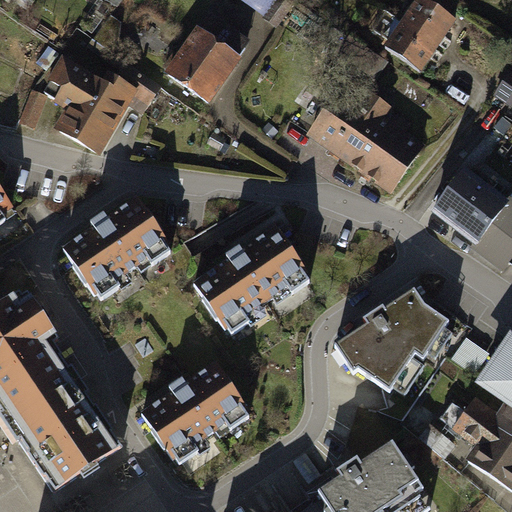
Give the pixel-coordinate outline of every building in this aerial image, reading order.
[(245,0),(266,18),(280,0),(245,0)] [(426,7),(392,54),(424,76),(457,30),(426,7)] [(208,37),(184,76),(225,100),(248,61),(208,37)] [(73,62),(52,97),(77,112),(63,135),(105,161),(141,103),(73,62)] [(511,74),(499,92),(511,101),(511,74)] [(343,95),(313,139),(393,192),(418,155),(378,128),(391,108),(372,95),(363,108),(343,95)] [(32,99),(25,122),(42,127),(48,104),(32,99)] [(467,178),(440,215),(482,246),(509,209),(467,178)] [(0,227),(18,215),(0,189),(0,227)] [(65,254),(103,305),(178,251),(141,200),(65,254)] [(511,206),(482,247),(510,267),(511,263),(511,206)] [(192,287),(224,334),(312,275),(281,228),(192,287)] [(385,388),(392,393),(418,357),(426,363),(450,325),(426,309),(417,292),(337,348),(356,377),(362,373),(385,388)] [(0,409),(57,495),(124,450),(57,350),(55,346),(61,342),(30,296),(25,299),(21,294),(0,307),(0,409)] [(492,356),(469,339),(452,361),(475,378),(492,356)] [(511,347),(511,346),(485,382),(511,403),(511,347)] [(146,416),(181,466),(253,415),(218,365),(146,416)] [(480,405),(460,433),(481,447),(469,465),(510,491),(511,487),(511,419),(508,425),(480,405)] [(408,511),(430,497),(395,445),(320,496),(331,511),(408,511)]
